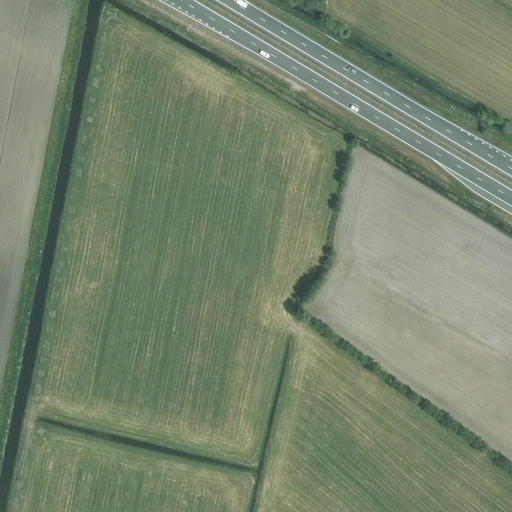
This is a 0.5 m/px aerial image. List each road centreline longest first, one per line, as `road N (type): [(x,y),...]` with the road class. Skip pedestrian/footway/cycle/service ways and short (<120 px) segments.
road 1 (trunk): [(179,0),(511,198)]
road 2 (trunk): [(511,169),(227,0)]
